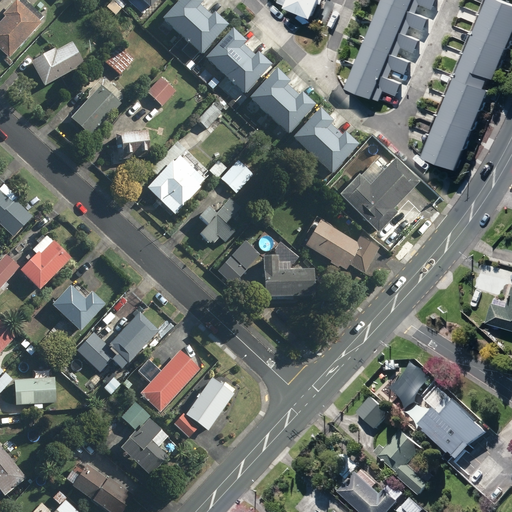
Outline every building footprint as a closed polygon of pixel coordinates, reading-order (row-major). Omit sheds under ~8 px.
[(122,0),(126,3),(127,0),(133,0),(146,11),(155,0),(122,0)] [(198,0),(177,0),(157,22),(198,59),(228,26),(198,0)] [(317,0),(289,0),(285,10),(310,19),(317,0)] [(382,0),(346,93),(379,106),(420,0),(382,0)] [(511,30),(511,4),(501,0),(487,0),(421,158),(453,171),(511,30)] [(0,19),(0,56),(5,61),(38,25),(13,1),(0,15),(0,17),(1,19),(0,19)] [(104,8),(112,17),(119,9),(111,1),(104,8)] [(228,32),(201,61),(241,98),(268,70),(228,32)] [(27,64),(41,89),(81,67),(68,45),(52,54),(50,51),(27,64)] [(102,64),(117,77),(132,61),(116,48),(102,64)] [(271,71),(243,102),(283,138),(311,106),(271,71)] [(145,95),(159,108),(173,94),(158,80),(145,95)] [(68,121),(87,139),(117,107),(98,88),(68,121)] [(204,131),(219,116),(210,107),(195,122),(204,131)] [(314,112),(288,141),(329,177),(355,148),(314,112)] [(252,140),(256,135),(250,130),(246,136),(252,140)] [(111,137),(114,163),(145,159),(142,134),(111,137)] [(217,181),(234,196),(251,177),(234,162),(217,181)] [(215,180),(224,170),(216,163),(207,173),(215,180)] [(333,201),(373,238),(392,218),(389,214),(414,187),(388,164),(363,191),(352,180),(333,201)] [(143,192),(171,218),(196,191),(167,165),(143,192)] [(0,222),(14,235),(34,214),(16,197),(19,194),(5,181),(0,186),(0,222)] [(196,237),(207,247),(214,239),(222,246),(230,236),(221,228),(235,212),(225,203),(212,218),(204,210),(194,221),(204,229),(196,237)] [(347,267),(362,276),(376,251),(357,240),(354,245),(315,223),(301,248),(328,263),(327,266),(335,270),(336,268),(343,272),(347,267)] [(21,267),(41,287),(72,256),(55,238),(42,251),(40,249),(21,267)] [(247,240),(232,255),(247,269),(261,255),(247,240)] [(0,260),(0,286),(1,287),(21,265),(7,252),(0,260)] [(216,271),(231,286),(246,270),(230,256),(216,271)] [(262,257),(264,297),(315,295),(314,269),(279,271),(278,256),(262,257)] [(48,295),(82,327),(106,302),(93,289),(87,296),(72,282),(68,287),(62,280),(48,295)] [(485,324),(511,331),(511,287),(506,309),(491,305),(485,324)] [(120,351),(130,361),(161,329),(140,309),(125,325),(113,313),(79,348),(101,370),(120,351)] [(0,352),(17,334),(0,319),(0,352)] [(22,342),(27,346),(30,342),(26,338),(22,342)] [(27,349),(32,354),(37,348),(32,344),(27,349)] [(141,391),(161,410),(201,368),(180,349),(141,391)] [(195,362),(201,359),(198,353),(192,356),(195,362)] [(0,391),(11,381),(5,374),(0,378),(0,391)] [(16,378),(17,402),(57,401),(56,376),(16,378)] [(188,413),(210,428),(236,392),(213,376),(188,413)] [(387,413),(369,396),(355,412),(373,428),(387,413)] [(123,445),(153,472),(170,453),(153,438),(164,426),(136,400),(123,415),(137,428),(123,445)] [(418,423),(450,454),(463,441),(466,444),(484,432),(452,402),(439,416),(432,409),(418,423)] [(175,420),(190,435),(199,426),(184,411),(175,420)] [(395,474),(419,494),(428,483),(407,465),(421,448),(400,429),(377,455),(397,472),(395,474)] [(0,486),(5,493),(27,476),(0,440),(0,486)] [(74,483),(113,511),(121,511),(135,493),(110,475),(109,477),(89,462),(74,483)] [(337,490),(361,511),(384,511),(396,499),(384,487),(380,492),(355,469),(337,490)] [(54,497),(61,503),(67,496),(60,490),(54,497)] [(62,511),(78,511),(80,510),(67,498),(58,507),(62,511)] [(397,511),(421,511),(411,500),(397,511)]
